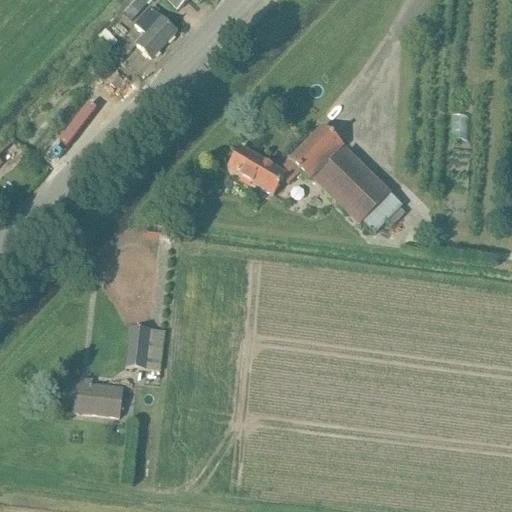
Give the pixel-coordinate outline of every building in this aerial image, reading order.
[(136,0),(122,16),(130,23),(152,0),(136,0)] [(161,0),(176,14),(188,0),(161,0)] [(151,62),(175,35),(150,11),(136,26),(145,37),(136,48),(151,62)] [(104,32),(97,39),(110,51),(117,44),(104,32)] [(308,181),(343,148),(322,128),(289,163),(288,162),(279,173),(239,150),(227,171),(273,197),(281,183),(289,186),(300,173),(308,181)] [(374,237),(401,209),(389,197),(390,196),(345,153),(314,183),(360,227),(361,225),(374,237)] [(159,373),(163,333),(129,330),(125,369),(159,373)] [(90,387),(90,382),(79,381),(79,386),(63,384),(60,414),(119,420),(122,390),(90,387)] [(117,427),(116,438),(130,439),(131,428),(117,427)]
